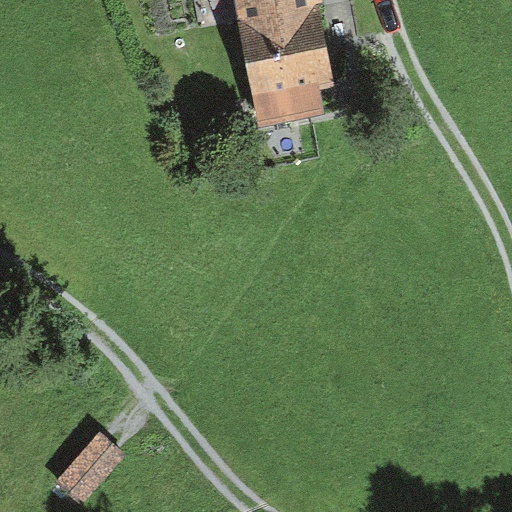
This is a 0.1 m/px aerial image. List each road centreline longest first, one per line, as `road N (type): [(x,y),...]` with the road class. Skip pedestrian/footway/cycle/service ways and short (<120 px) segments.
road 1 (track): [(0,264),(114,351),(260,511)]
road 2 (track): [(511,252),(385,0)]
